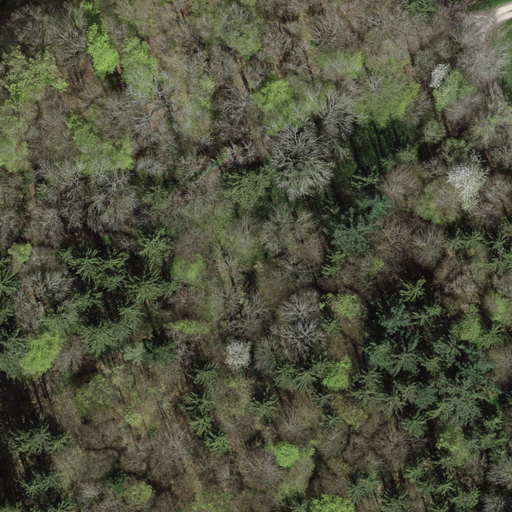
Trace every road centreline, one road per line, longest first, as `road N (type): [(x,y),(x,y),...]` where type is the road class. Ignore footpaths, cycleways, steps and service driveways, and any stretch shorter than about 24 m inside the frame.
road 1 (track): [(0,239),(123,217),(173,198),(382,90),(440,33)]
road 2 (track): [(511,153),(457,28)]
